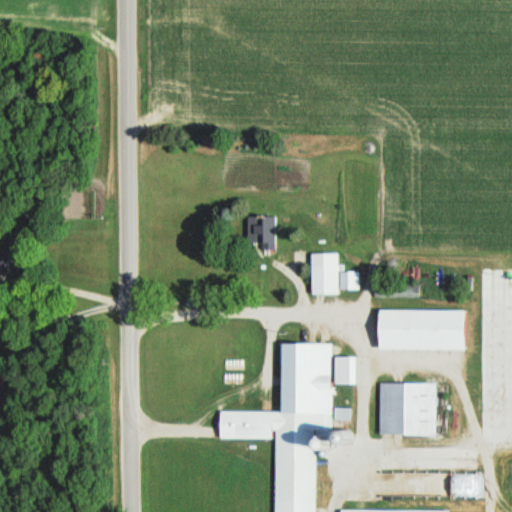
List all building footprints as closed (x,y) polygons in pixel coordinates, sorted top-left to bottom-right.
[(276,215),(275,248),(262,248),(262,242),(248,242),(248,214),(276,215)] [(0,272),(25,272),(25,250),(0,250),(0,272)] [(337,251),(337,262),(344,262),(344,269),(359,269),(359,287),(337,287),(337,292),(311,292),(310,251),(337,251)] [(421,283),(421,295),(376,295),(376,282),(421,283)] [(379,308),(379,348),(463,349),(463,309),(379,308)] [(280,342),(280,408),(218,408),(218,437),(273,437),(273,428),(274,428),(274,511),(314,511),(314,435),(332,435),(332,342),(280,342)] [(380,380),(379,432),(434,434),(435,382),(380,380)]
